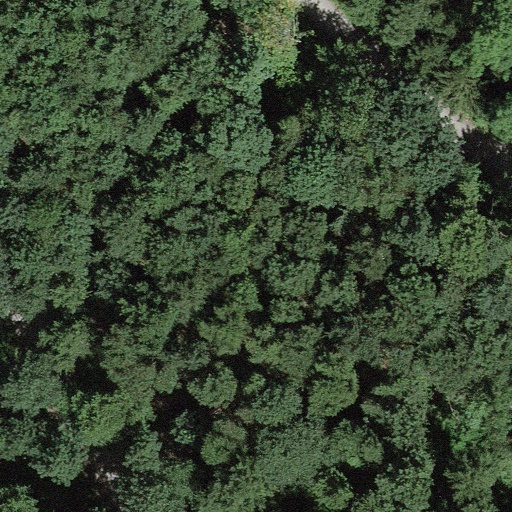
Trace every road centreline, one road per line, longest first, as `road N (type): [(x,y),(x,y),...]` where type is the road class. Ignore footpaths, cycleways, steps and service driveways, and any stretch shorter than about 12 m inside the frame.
road 1 (track): [(139,511),(0,254)]
road 2 (track): [(511,170),(438,117),(313,0)]
